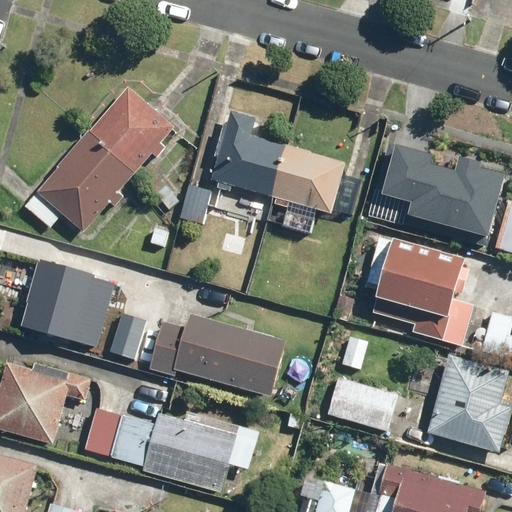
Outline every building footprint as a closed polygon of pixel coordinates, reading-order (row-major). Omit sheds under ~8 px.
[(178,127),(131,87),(28,208),(53,229),(65,215),(87,234),(178,127)] [(259,120),(232,112),(213,181),(334,215),(335,212),(354,217),(364,180),(345,175),(348,164),(254,138),(259,120)] [(500,177),(430,158),(412,222),(483,242),(482,245),(501,251),(511,211),(511,201),(495,197),(500,177)] [(217,193),(197,187),(188,219),(208,225),(217,193)] [(511,215),(502,251),(511,253),(511,215)] [(171,232),(156,228),(152,244),(167,248),(171,232)] [(247,244),(224,238),(220,251),(243,258),(247,244)] [(468,259),(395,239),(374,314),(416,326),(414,333),(465,347),(476,307),(456,301),(462,280),(468,282),(472,269),(466,268),(468,259)] [(293,257),(270,250),(266,264),(289,270),(293,257)] [(100,276),(42,260),(23,328),(81,345),(93,301),(111,306),(116,286),(99,281),(100,276)] [(148,321),(124,314),(112,353),(137,361),(148,321)] [(511,336),(511,337),(511,333),(511,319),(494,314),(483,352),(505,358),(506,355),(511,357),(511,336)] [(289,341),(192,315),(189,329),(164,323),(151,370),(177,377),(178,372),(274,398),(289,341)] [(373,342),(347,340),(345,371),(365,373),(373,342)] [(511,372),(450,356),(430,434),(502,454),(511,416),(511,406),(503,404),(511,372)] [(35,372),(9,365),(0,396),(0,429),(55,446),(70,397),(87,402),(94,380),(38,364),(35,372)] [(399,396),(341,379),(330,415),(388,432),(399,396)] [(160,414),(157,424),(99,408),(87,451),(146,467),(145,472),(224,494),(240,436),(160,414)] [(29,511),(42,465),(0,453),(0,511),(29,511)] [(381,464),(368,511),(481,511),(487,492),(381,464)] [(351,511),(358,490),(326,482),(317,511),(351,511)]
